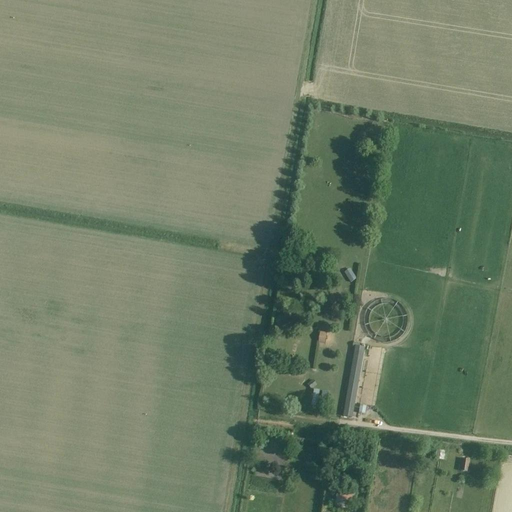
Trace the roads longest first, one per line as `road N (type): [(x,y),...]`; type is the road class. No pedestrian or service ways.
road 1 (track): [(242,411),(315,0)]
road 2 (track): [(0,204),(274,252)]
road 3 (track): [(225,511),(242,411),(337,423)]
